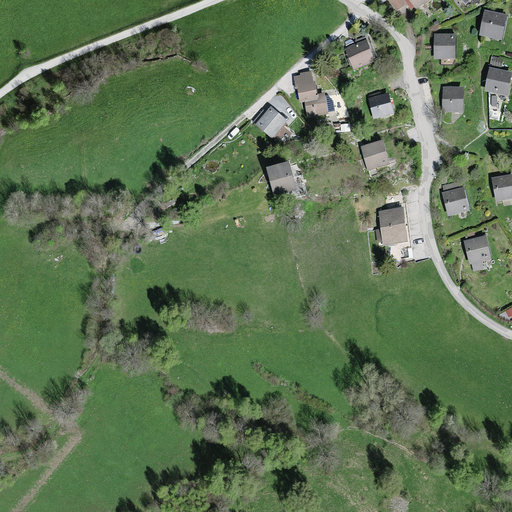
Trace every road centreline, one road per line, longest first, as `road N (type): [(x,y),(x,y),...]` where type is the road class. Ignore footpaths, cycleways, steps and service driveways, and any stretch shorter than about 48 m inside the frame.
road 1 (residential): [(362,9),(405,48),(425,141),(426,231),(437,261),(470,307),(511,334)]
road 2 (track): [(168,183),(115,238),(99,350),(51,438),(0,461)]
road 3 (unclassified): [(0,93),(49,64),(213,0)]
